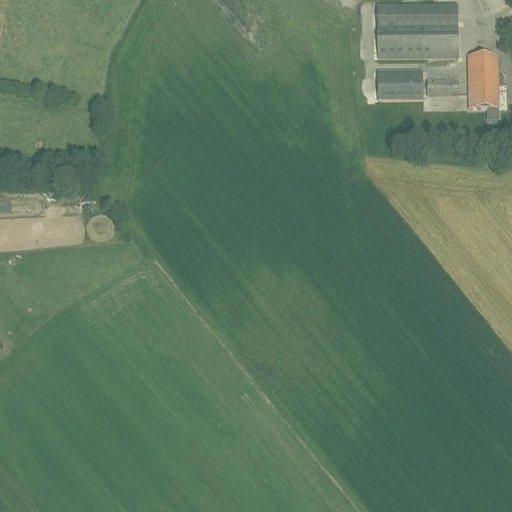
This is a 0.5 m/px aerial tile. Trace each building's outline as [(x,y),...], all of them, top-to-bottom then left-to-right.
[(379,61),(459,60),(458,13),(378,14),(379,61)] [(470,111),(500,110),(499,57),(469,58),(470,111)] [(423,102),(422,77),(422,71),(377,73),(378,78),(378,103),(423,102)] [(427,97),(459,97),(459,82),(427,82),(427,97)] [(75,202),(75,212),(91,212),(91,202),(75,202)]
